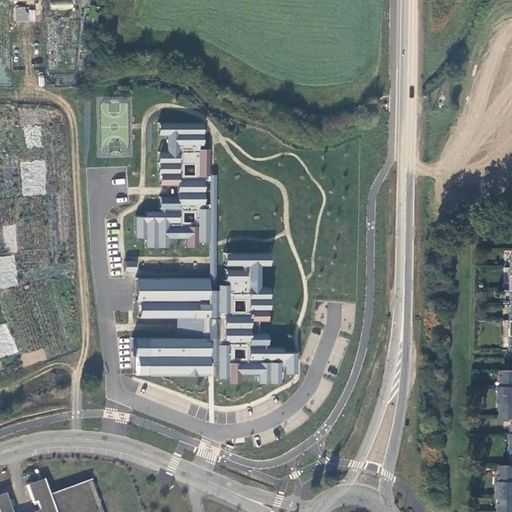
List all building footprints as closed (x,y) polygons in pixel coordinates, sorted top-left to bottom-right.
[(72,0),(50,0),(50,9),(72,9),(72,0)] [(15,21),(35,22),(35,8),(15,8),(15,21)] [(211,174),(205,122),(160,123),(158,187),(159,213),(135,215),(135,237),(145,239),(146,248),(165,249),(212,249),(211,174)] [(272,253),(222,252),(222,280),(137,276),(135,378),(210,378),(297,380),(298,353),(271,351),(272,253)] [(511,511),(511,371),(504,372),(503,388),(501,388),(501,404),(503,404),(503,419),(511,419),(511,466),(502,467),(502,482),(499,482),(499,499),(501,499),(501,511),(511,511)] [(99,511),(88,480),(48,495),(43,479),(26,486),(32,503),(36,501),(39,511),(11,511),(5,493),(0,495),(0,511),(99,511)]
